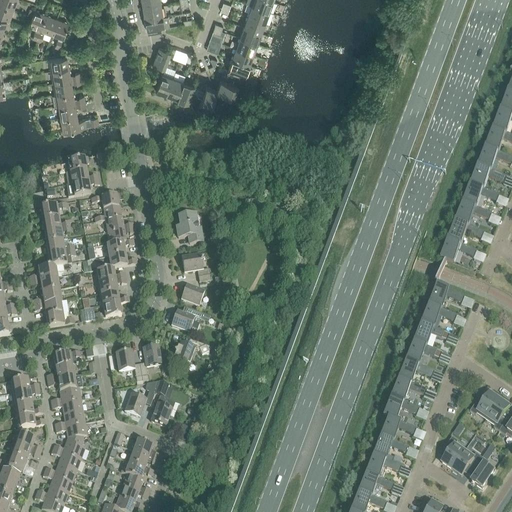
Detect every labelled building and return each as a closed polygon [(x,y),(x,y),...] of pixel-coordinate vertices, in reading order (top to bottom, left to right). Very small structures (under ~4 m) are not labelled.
[(0,0),(0,5),(13,10),(17,0),(0,0)] [(141,0),(143,9),(161,6),(159,0),(141,0)] [(268,0),(253,0),(251,6),(268,12),(272,1),(268,0)] [(0,18),(6,21),(9,22),(13,10),(0,5),(0,18)] [(143,9),(145,20),(163,17),(161,6),(143,9)] [(251,6),(247,17),(264,23),(268,12),(251,6)] [(32,39),(36,41),(46,16),(34,11),(28,27),(36,30),(32,39)] [(44,33),(51,36),(57,20),(46,16),(36,41),(41,42),(44,33)] [(163,17),(145,20),(147,32),(165,29),(163,17)] [(247,17),(243,27),(261,33),(264,23),(247,17)] [(57,20),(51,36),(58,38),(55,48),(59,49),(68,24),(57,20)] [(243,27),(239,38),(257,44),(261,33),(243,27)] [(239,38),(236,49),(253,55),(257,44),(239,38)] [(153,65),(164,69),(169,56),(173,57),(176,50),(171,48),(170,52),(159,48),(153,65)] [(236,49),(232,59),(249,66),(253,55),(236,49)] [(49,59),(51,72),(69,68),(68,61),(72,60),(73,61),(78,61),(77,55),(49,59)] [(232,59),(228,70),(236,73),(245,77),(249,66),(232,59)] [(51,72),(53,83),(81,79),(80,73),(75,74),(75,75),(70,76),(69,68),(51,72)] [(236,73),(228,70),(225,76),(222,75),(217,90),(233,97),(238,85),(232,83),(236,73)] [(155,91),(166,95),(172,78),(161,74),(155,91)] [(166,95),(177,99),(183,82),(172,78),(166,95)] [(55,96),(56,95),(73,92),(72,85),(76,84),(77,85),(82,84),(81,79),(53,83),(55,96)] [(188,103),(191,94),(194,86),(183,82),(177,99),(188,103)] [(217,90),(201,85),(200,88),(194,86),(191,94),(201,97),(199,103),(211,107),(217,90)] [(55,107),(58,107),(85,102),(84,97),(79,97),(79,99),(74,100),(73,92),(56,95),(55,96),(53,96),(55,107)] [(511,94),(508,93),(501,111),(511,115),(511,94)] [(58,107),(60,119),(77,116),(76,108),(80,108),(81,109),(86,108),(85,102),(58,107)] [(511,115),(501,111),(493,130),(505,134),(505,133),(510,122),(511,123),(511,115)] [(60,119),(63,135),(73,133),(72,129),(99,125),(97,118),(78,121),(77,116),(60,119)] [(505,134),(493,130),(486,148),(497,153),(497,152),(502,141),(511,144),(511,136),(505,133),(505,134)] [(497,153),(486,148),(478,167),(490,171),(490,170),(495,159),(511,166),(511,157),(497,152),(497,153)] [(104,156),(96,157),(98,164),(105,163),(104,156)] [(77,157),(67,158),(68,161),(70,174),(86,171),(86,166),(89,166),(87,159),(78,160),(77,157)] [(490,171),(478,167),(471,185),(482,190),(482,189),(487,178),(505,185),(508,178),(490,170),(490,171)] [(70,174),(72,186),(99,182),(98,176),(92,177),(93,178),(88,179),(86,171),(70,174)] [(99,182),(72,186),(74,198),(91,195),(89,188),(94,187),(94,188),(100,187),(99,182)] [(482,190),(471,185),(463,204),(475,208),(480,196),(498,204),(501,196),(482,189),(482,190)] [(103,211),(120,208),(118,196),(91,200),(92,205),(102,203),(103,211)] [(475,208),(463,204),(456,222),(467,227),(468,226),(472,215),(490,222),(493,215),(475,208)] [(42,221),(59,218),(57,211),(62,210),(62,211),(68,210),(67,205),(40,209),(42,221)] [(122,220),(120,208),(103,211),(105,218),(95,220),(95,224),(105,223),(122,220)] [(179,218),(180,228),(176,229),(178,240),(188,238),(190,245),(203,243),(200,229),(198,230),(196,215),(179,218)] [(42,221),(44,233),(71,228),(70,223),(65,224),(65,225),(60,226),(59,218),(42,221)] [(105,223),(107,234),(134,230),(133,224),(128,225),(128,226),(123,227),(122,220),(105,223)] [(467,227),(456,222),(448,241),(460,245),(465,233),(483,241),(486,233),(468,226),(467,227)] [(44,233),(46,245),(63,242),(61,235),(66,234),(66,235),(72,234),(71,228),(44,233)] [(107,234),(109,246),(126,243),(125,236),(129,235),(130,236),(135,235),(134,230),(107,234)] [(460,245),(448,241),(441,260),(452,264),(457,252),(475,259),(478,252),(460,245)] [(45,245),(47,257),(75,252),(74,247),(69,247),(69,249),(64,249),(63,242),(46,245),(45,245)] [(107,246),(109,258),(125,256),(124,248),(129,247),(129,249),(134,248),(133,242),(126,243),(109,246),(107,246)] [(47,257),(49,268),(49,269),(56,268),(67,266),(66,258),(70,257),(71,259),(76,258),(75,252),(47,257)] [(109,258),(111,270),(113,270),(137,266),(136,260),(131,261),(131,262),(126,263),(125,256),(109,258)] [(197,272),(198,278),(210,276),(209,270),(203,271),(200,256),(181,259),(184,275),(197,272)] [(29,279),(30,284),(58,279),(56,268),(49,269),(49,268),(38,270),(39,278),(34,279),(34,278),(29,279)] [(95,273),(97,285),(125,280),(125,274),(119,275),(119,276),(115,277),(113,270),(111,270),(95,273)] [(41,287),(42,294),(60,291),(58,279),(30,284),(31,290),(36,289),(36,288),(41,287)] [(0,289),(11,287),(11,282),(5,283),(6,284),(1,285),(0,280),(0,289)] [(97,285),(99,297),(117,293),(116,286),(121,285),(121,286),(126,285),(125,280),(97,285)] [(181,301),(199,308),(205,293),(187,286),(181,301)] [(435,286),(428,305),(439,310),(439,309),(444,298),(462,305),(465,298),(435,286)] [(0,289),(0,301),(3,301),(2,293),(7,293),(7,294),(12,293),(11,287),(0,289)] [(33,302),(34,308),(60,303),(60,304),(62,303),(60,291),(42,294),(43,302),(38,302),(38,301),(33,302)] [(101,309),(103,308),(119,305),(119,306),(130,304),(129,298),(123,299),(123,300),(119,301),(117,293),(99,297),(101,309)] [(0,301),(0,313),(16,311),(15,305),(9,306),(10,307),(5,308),(3,301),(0,301)] [(60,303),(34,308),(35,313),(40,312),(40,311),(45,310),(46,318),(62,315),(60,304),(60,303)] [(103,308),(104,316),(99,316),(99,315),(94,316),(95,322),(121,317),(119,306),(119,305),(103,308)] [(428,305),(420,324),(432,329),(432,328),(436,316),(455,324),(458,316),(439,309),(439,310),(428,305)] [(0,325),(8,324),(6,317),(11,316),(11,317),(16,316),(16,311),(0,313),(0,325)] [(171,327),(189,334),(195,319),(177,313),(171,327)] [(197,320),(208,324),(210,319),(199,314),(197,320)] [(62,315),(46,318),(48,330),(75,325),(74,320),(68,321),(69,322),(64,323),(62,315)] [(8,324),(0,325),(0,338),(10,337),(8,324)] [(420,324),(413,342),(424,347),(424,346),(429,335),(447,342),(450,335),(432,328),(432,329),(420,324)] [(413,342),(405,361),(417,366),(417,365),(421,353),(440,361),(442,354),(424,346),(424,347),(413,342)] [(181,344),(174,362),(189,367),(196,349),(181,344)] [(198,350),(209,354),(211,349),(200,344),(198,350)] [(145,365),(140,366),(142,378),(148,377),(146,369),(162,367),(158,348),(143,350),(145,365)] [(142,378),(140,366),(134,367),(131,352),(116,355),(119,374),(134,371),(136,379),(142,378)] [(53,358),(55,370),(72,367),(71,359),(75,358),(76,360),(81,359),(80,353),(53,358)] [(435,372),(417,365),(417,366),(405,361),(398,380),(409,384),(409,383),(414,372),(432,379),(435,372)] [(46,378),(47,383),(76,378),(73,366),(72,367),(55,370),(57,377),(52,378),(52,377),(46,378)] [(58,387),(59,393),(78,390),(76,378),(47,383),(48,389),(58,387)] [(409,384),(398,380),(390,398),(402,403),(402,402),(406,391),(425,398),(427,391),(409,383),(409,384)] [(9,384),(11,396),(40,391),(39,386),(33,386),(34,388),(29,388),(27,381),(9,384)] [(131,396),(125,414),(140,419),(145,405),(150,407),(159,384),(158,383),(147,385),(145,392),(149,394),(146,401),(131,396)] [(156,395),(164,398),(169,386),(160,383),(156,395)] [(51,402),(52,407),(81,402),(79,390),(78,390),(59,393),(61,401),(51,402)] [(11,396),(13,408),(32,405),(30,397),(35,396),(35,398),(40,397),(40,391),(11,396)] [(486,421),(500,401),(490,394),(487,398),(483,395),(470,413),(476,417),(477,415),(486,421)] [(402,403),(390,398),(383,417),(387,419),(394,421),(394,420),(399,409),(417,416),(420,409),(402,402),(402,403)] [(151,423),(166,428),(172,410),(175,404),(160,399),(158,405),(157,405),(151,423)] [(500,433),(511,415),(511,414),(507,411),(510,408),(506,406),(506,405),(500,401),(486,421),(495,427),(494,429),(500,433)] [(62,410),(64,417),(83,413),(81,402),(52,407),(52,411),(62,410)] [(15,420),(17,419),(34,416),(34,417),(44,415),(43,409),(37,410),(38,411),(33,412),(32,405),(13,408),(15,420)] [(55,426),(56,431),(85,425),(83,413),(64,417),(65,424),(55,426)] [(511,435),(511,415),(500,433),(506,437),(508,433),(511,435)] [(17,419),(19,431),(46,427),(45,421),(39,422),(40,423),(35,424),(34,417),(34,416),(17,419)] [(387,419),(380,437),(391,442),(392,441),(396,430),(414,437),(417,430),(394,420),(394,421),(387,419)] [(66,433),(68,441),(83,438),(87,438),(85,425),(56,431),(56,435),(66,433)] [(20,434),(16,446),(41,455),(43,450),(38,448),(37,449),(33,447),(35,440),(20,434)] [(391,442),(380,437),(373,456),(384,460),(384,459),(389,448),(407,455),(410,448),(392,441),(391,442)] [(54,447),(53,452),(81,462),(85,450),(81,449),(83,442),(83,438),(68,441),(64,451),(54,447)] [(442,464),(452,471),(466,451),(457,445),(458,443),(452,439),(440,457),(445,461),(444,463),(442,463),(442,464)] [(138,442),(133,453),(159,462),(161,457),(156,455),(155,456),(151,455),(153,447),(138,442)] [(16,446),(11,457),(27,463),(30,456),(34,457),(34,459),(39,460),(41,455),(16,446)] [(469,478),(482,459),(476,455),(475,457),(466,451),(452,471),(462,478),(464,474),(469,478)] [(61,459),(58,466),(77,473),(81,462),(53,452),(51,456),(61,459)] [(133,453),(129,464),(145,470),(147,463),(152,465),(152,466),(157,468),(159,462),(133,453)] [(373,456),(365,474),(376,479),(377,478),(381,467),(399,474),(402,467),(384,459),(384,460),(373,456)] [(27,463),(11,457),(7,468),(23,474),(25,467),(30,469),(30,470),(35,472),(37,466),(27,463)] [(482,459),(469,478),(474,481),(472,484),(482,491),(494,474),(485,467),(488,463),(482,459)] [(125,476),(128,477),(141,481),(143,474),(148,476),(147,477),(152,479),(155,473),(145,470),(129,464),(125,476)] [(46,470),(44,474),(73,485),(77,473),(58,466),(56,473),(46,470)] [(3,470),(0,479),(0,481),(16,487),(20,477),(3,470)] [(52,482),(50,489),(68,496),(73,485),(44,474),(43,478),(52,482)] [(365,474),(358,493),(369,497),(374,485),(392,493),(395,485),(377,478),(376,479),(365,474)] [(128,477),(124,488),(139,494),(143,482),(141,481),(128,477)] [(0,481),(0,492),(12,497),(16,487),(0,481)] [(124,488),(119,499),(135,505),(135,504),(139,494),(124,488)] [(38,492),(36,497),(64,507),(68,496),(50,489),(47,496),(38,492)] [(0,492),(0,504),(8,507),(12,497),(0,492)] [(358,493),(350,511),(351,511),(363,511),(366,504),(385,511),(388,504),(369,497),(358,493)] [(62,511),(64,507),(36,497),(35,501),(44,504),(41,511),(42,511),(62,511)] [(119,499),(115,510),(119,511),(132,511),(133,509),(138,511),(143,511),(145,508),(135,504),(135,505),(119,499)] [(440,511),(442,510),(438,508),(439,507),(429,501),(423,511),(425,511),(440,511)]
